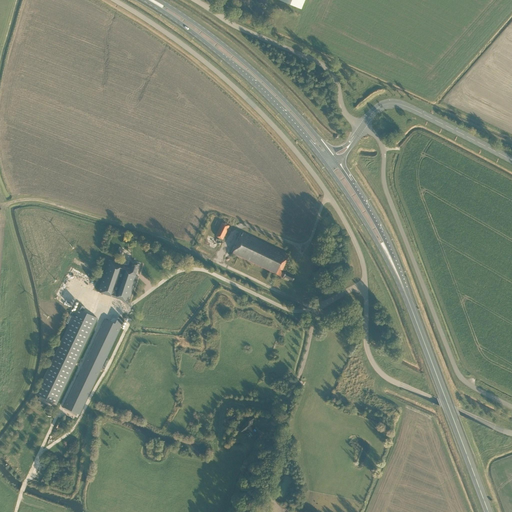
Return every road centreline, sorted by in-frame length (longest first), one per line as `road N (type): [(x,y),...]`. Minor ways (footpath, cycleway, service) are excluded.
road 1 (unclassified): [(364,285),(343,218),(288,141),(202,59),(113,0)]
road 2 (unclassified): [(511,406),(457,372),(387,195),(383,150),(361,126)]
road 3 (trunk): [(154,1),(255,84),(325,164)]
road 4 (unclassified): [(511,432),(387,378),(366,347),(364,285)]
road 5 (trunk): [(330,154),(232,52),(154,1)]
road 6 (unclassified): [(361,126),(342,109),(322,64),(194,0)]
road 7 (trunk): [(488,511),(411,310)]
road 8 (unclassified): [(315,308),(288,309),(192,268),(133,301)]
road 9 (secondary): [(361,126),(377,108),(401,104),(511,160)]
road 10 (trunk): [(325,164),(411,310)]
road 11 (trunk): [(411,310),(372,216),(336,161)]
